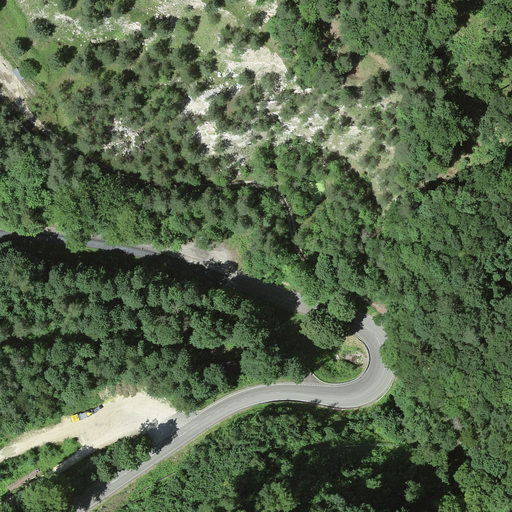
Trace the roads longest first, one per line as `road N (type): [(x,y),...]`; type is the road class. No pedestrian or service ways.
road 1 (secondary): [(64,511),(232,406),(268,396),(352,398),(377,379),(384,350),(356,322),(227,276),(102,241),(0,230)]
road 2 (track): [(378,339),(379,308),(306,262),(274,191),(155,185),(86,163),(39,124),(0,76)]
road 3 (track): [(379,308),(404,307),(421,287),(407,240),(414,224),(511,168)]
road 4 (track): [(0,505),(126,431),(180,435)]
road 5 (track): [(383,360),(421,383),(474,446),(511,466)]
road 6 (track): [(377,379),(310,360),(246,354)]
road 7 (track): [(126,431),(90,422),(0,446)]
